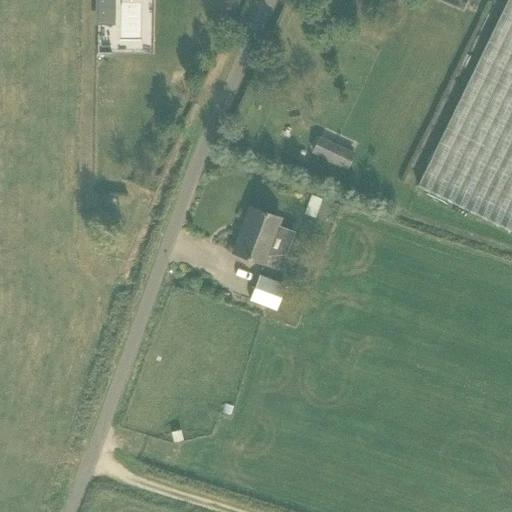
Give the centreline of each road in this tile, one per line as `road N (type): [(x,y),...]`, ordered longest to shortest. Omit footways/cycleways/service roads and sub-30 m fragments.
road 1 (unclassified): [(70,511),(201,146),(268,0)]
road 2 (track): [(227,511),(86,465)]
